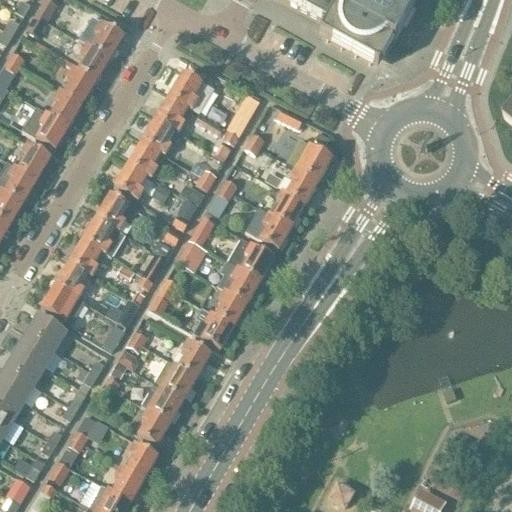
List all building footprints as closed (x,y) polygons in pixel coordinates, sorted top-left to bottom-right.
[(339,0),(339,1),(338,0),(273,0),(324,28),(317,41),(376,73),(390,48),(392,49),(414,8),(412,7),(415,0),(339,0)] [(44,3),(34,19),(45,26),(55,10),(44,3)] [(13,17),(22,22),(29,10),(20,4),(13,17)] [(34,19),(24,35),(35,42),(45,26),(34,19)] [(9,23),(2,35),(11,40),(18,29),(9,23)] [(84,49),(84,50),(108,64),(122,41),(98,27),(92,37),(96,40),(88,52),(84,49)] [(0,38),(0,48),(4,51),(11,40),(2,35),(0,38)] [(71,72),(70,73),(94,87),(108,64),(84,50),(78,60),(82,62),(75,74),(71,72)] [(11,57),(7,64),(19,71),(23,64),(11,57)] [(7,64),(2,72),(14,79),(19,71),(7,64)] [(58,94),(57,95),(81,110),(94,87),(70,73),(64,83),(69,85),(62,97),(58,94)] [(181,78),(167,102),(186,113),(187,113),(191,115),(197,105),(193,103),(201,90),(181,78)] [(44,117),(43,118),(67,132),(81,110),(57,95),(51,105),(55,108),(48,120),(44,117)] [(167,102),(154,124),(172,135),(173,136),(177,138),(184,128),(180,125),(187,113),(186,113),(167,102)] [(511,127),(511,104),(501,120),(511,127)] [(278,115),(274,122),(296,133),(299,126),(278,115)] [(41,131),(33,144),(53,156),(67,132),(43,118),(37,128),(41,131)] [(218,140),(222,133),(198,119),(194,125),(218,140)] [(233,121),(225,135),(238,142),(241,135),(246,128),(244,128),(235,122),(233,121)] [(154,124),(140,146),(159,157),(164,160),(170,150),(166,148),(173,136),(172,135),(154,124)] [(225,135),(220,142),(221,143),(233,150),(237,143),(238,142),(225,135)] [(317,137),(312,144),(323,150),(327,143),(317,137)] [(247,146),(259,153),(263,146),(251,139),(247,146)] [(293,172),(317,186),(330,163),(297,143),(283,167),(293,172)] [(140,146),(126,170),(146,181),(150,184),(156,173),(152,171),(159,159),(163,161),(164,160),(159,157),(140,146)] [(247,146),(242,154),(254,161),(259,153),(247,146)] [(11,170),(11,171),(35,185),(49,162),(25,148),(18,159),(23,161),(16,173),(11,170)] [(216,160),(224,165),(231,154),(223,149),(216,160)] [(126,170),(113,192),(136,206),(142,196),(139,193),(146,181),(126,170)] [(0,194),(0,195),(21,208),(35,185),(11,171),(5,181),(9,184),(2,195),(0,194)] [(280,195),(279,195),(303,209),(317,186),(293,172),(287,183),(291,185),(284,197),(280,195)] [(203,174),(199,182),(210,189),(215,181),(203,174)] [(194,189),(206,196),(210,189),(199,182),(194,189)] [(224,184),(220,191),(231,198),(236,190),(224,184)] [(157,189),(150,200),(153,201),(162,207),(163,207),(169,196),(157,189)] [(220,191),(215,199),(227,205),(231,198),(220,191)] [(0,226),(8,231),(21,208),(0,195),(0,226)] [(266,218),(290,232),(303,209),(279,195),(273,206),(278,208),(271,220),(266,218)] [(109,199),(94,222),(113,233),(113,234),(114,234),(118,237),(124,226),(120,224),(128,211),(109,199)] [(184,204),(176,218),(188,226),(197,212),(184,204)] [(264,231),(257,244),(276,255),(290,232),(266,218),(260,229),(264,231)] [(177,220),(172,228),(182,235),(188,226),(177,220)] [(113,234),(113,233),(94,222),(80,245),(99,256),(103,259),(104,260),(111,264),(125,241),(118,237),(114,234),(113,234)] [(163,243),(174,250),(179,241),(168,235),(163,243)] [(192,237),(187,245),(199,252),(204,244),(192,237)] [(80,245),(67,267),(91,282),(97,272),(93,269),(100,257),(104,260),(103,259),(99,256),(80,245)] [(163,263),(169,252),(157,245),(151,256),(163,263)] [(187,245),(183,252),(194,259),(199,252),(187,245)] [(235,272),(259,286),(272,263),(248,249),(242,260),(246,262),(239,274),(235,271),(234,272),(235,272)] [(134,276),(134,277),(151,287),(164,265),(153,259),(142,277),(136,274),(135,277),(134,276)] [(67,267),(53,291),(76,305),(83,308),(77,304),(83,294),(79,291),(86,280),(90,282),(91,282),(67,267)] [(136,287),(147,295),(151,287),(134,277),(133,277),(121,270),(116,278),(129,286),(132,281),(137,285),(136,287)] [(222,294),(221,295),(245,309),(259,286),(235,272),(228,282),(233,285),(226,297),(222,294)] [(166,283),(161,290),(173,297),(177,289),(166,283)] [(161,290),(157,297),(158,298),(168,303),(169,304),(173,297),(161,290)] [(53,291),(39,313),(63,327),(68,318),(75,322),(83,308),(76,305),(53,291)] [(213,320),(208,317),(208,318),(232,332),(245,309),(221,295),(215,305),(219,308),(213,320)] [(130,304),(138,309),(143,301),(135,296),(130,304)] [(166,306),(168,303),(158,298),(156,300),(155,300),(150,309),(162,316),(167,307),(166,306)] [(137,311),(127,305),(120,316),(114,326),(125,332),(137,311)] [(232,332),(208,318),(202,328),(206,331),(199,344),(218,355),(232,332)] [(25,338),(55,356),(66,338),(36,320),(25,338)] [(129,342),(142,350),(146,343),(134,335),(129,342)] [(25,338),(13,357),(44,374),(55,356),(25,338)] [(105,342),(100,351),(110,357),(115,348),(105,342)] [(129,342),(125,350),(137,357),(142,350),(129,342)] [(183,358),(176,370),(196,382),(209,359),(185,345),(179,356),(183,358)] [(124,354),(116,366),(127,373),(132,376),(137,368),(134,361),(124,354)] [(3,374),(33,392),(44,374),(13,357),(3,374)] [(94,365),(88,375),(96,380),(102,370),(94,365)] [(176,370),(167,365),(153,388),(158,391),(182,405),(196,382),(176,370)] [(116,366),(110,377),(121,384),(127,373),(116,366)] [(82,387),(78,392),(86,397),(96,380),(88,375),(87,376),(81,372),(75,383),(82,387)] [(0,378),(0,395),(23,409),(33,392),(3,374),(0,378)] [(107,382),(103,389),(114,395),(118,388),(107,382)] [(140,410),(145,414),(169,428),(182,405),(158,391),(153,388),(140,410)] [(103,389),(97,398),(109,405),(114,395),(103,389)] [(78,392),(66,412),(74,417),(86,397),(78,392)] [(0,395),(0,418),(13,425),(23,409),(0,395)] [(60,422),(68,426),(74,417),(66,412),(60,422)] [(143,427),(135,440),(155,452),(169,428),(145,414),(139,424),(143,427)] [(0,418),(0,443),(2,444),(13,425),(0,418)] [(84,420),(71,443),(81,449),(95,426),(84,420)] [(53,435),(47,444),(55,448),(60,439),(53,435)] [(453,437),(447,448),(462,456),(468,444),(453,437)] [(71,443),(66,450),(77,456),(81,449),(71,443)] [(40,457),(47,461),(55,448),(47,444),(40,457)] [(119,470),(118,471),(142,485),(156,461),(132,447),(126,458),(130,460),(123,472),(119,470)] [(31,470),(24,481),(32,486),(43,468),(36,463),(32,470),(31,470)] [(48,481),(44,488),(55,495),(69,472),(57,466),(50,477),(58,482),(56,485),(48,481)] [(106,493),(105,494),(129,508),(142,485),(118,471),(112,481),(117,483),(110,495),(106,493)] [(21,486),(9,506),(17,511),(29,492),(21,486)] [(55,495),(44,488),(39,496),(51,503),(55,495)] [(105,494),(94,511),(126,511),(129,508),(105,494)] [(422,497),(415,511),(439,511),(442,507),(422,497)]
